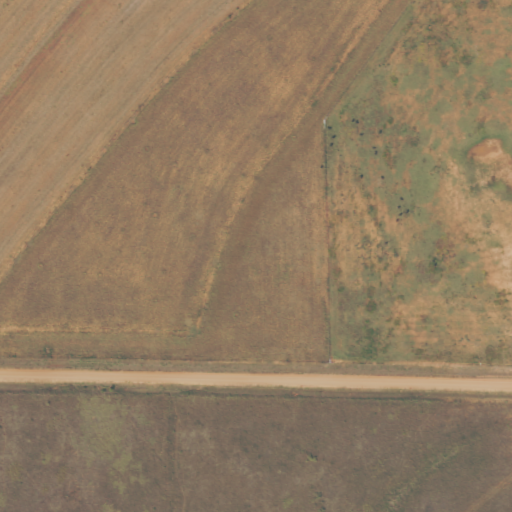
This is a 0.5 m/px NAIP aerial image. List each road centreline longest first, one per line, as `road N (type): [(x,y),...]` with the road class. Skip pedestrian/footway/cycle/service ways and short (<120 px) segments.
road 1 (residential): [(511,376),(0,367)]
road 2 (residential): [(170,370),(175,511)]
